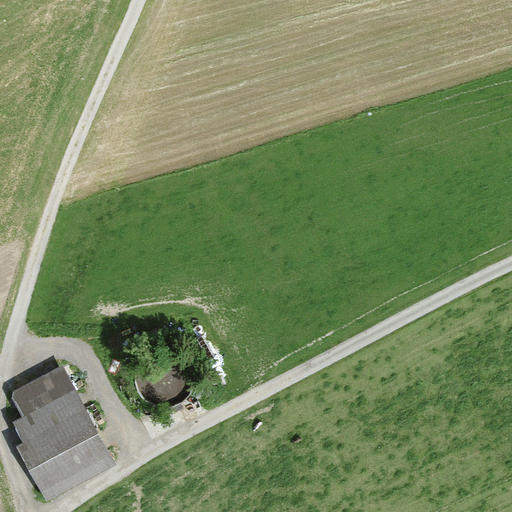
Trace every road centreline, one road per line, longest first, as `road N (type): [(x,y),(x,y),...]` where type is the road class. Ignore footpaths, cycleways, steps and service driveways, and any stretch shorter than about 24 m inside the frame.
road 1 (track): [(63,511),(511,264)]
road 2 (track): [(0,375),(72,148),(134,0)]
